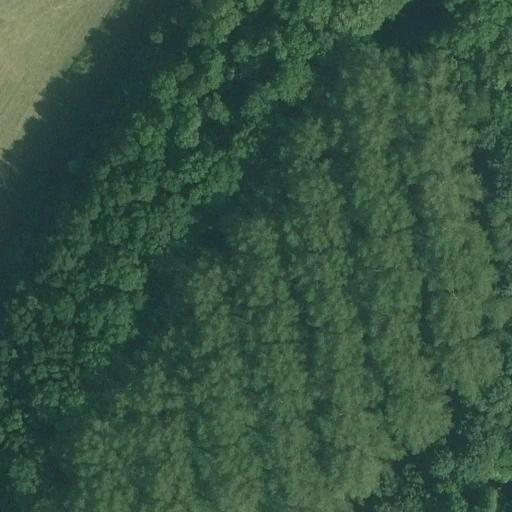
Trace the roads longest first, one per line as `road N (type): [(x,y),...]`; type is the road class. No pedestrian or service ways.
road 1 (track): [(359,0),(258,119),(192,218),(21,511)]
road 2 (track): [(399,511),(511,404)]
